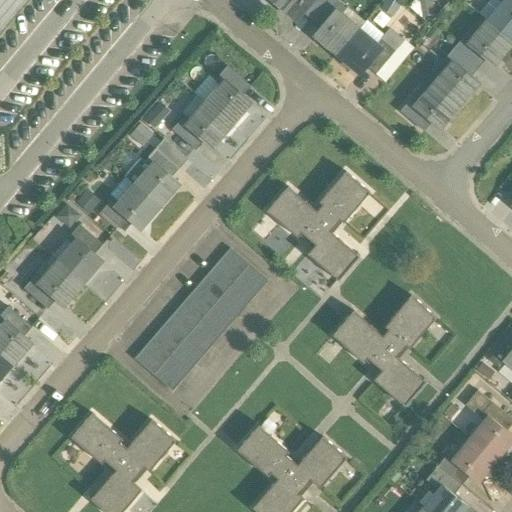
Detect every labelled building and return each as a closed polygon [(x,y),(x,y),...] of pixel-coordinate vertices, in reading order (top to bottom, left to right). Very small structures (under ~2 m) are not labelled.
[(274,0),(273,3),(295,22),(302,14),(310,21),(327,0),(274,0)] [(333,0),(327,0),(310,21),(320,29),(313,37),(337,56),(359,29),(342,14),(345,10),(333,0)] [(342,14),(359,29),(363,24),(365,22),(347,8),(349,6),(341,0),(333,0),(345,10),(342,14)] [(384,0),(379,11),(393,18),(401,5),(393,0),(384,0)] [(420,18),(435,15),(431,0),(424,0),(415,2),(420,18)] [(481,17),(511,43),(511,0),(491,0),(479,15),(481,17)] [(481,17),(453,49),(476,70),(483,61),(491,68),(511,43),(481,17)] [(363,24),(359,29),(337,56),(361,76),(367,69),(375,76),(403,42),(389,29),(381,39),(363,24)] [(413,49),(403,42),(375,76),(384,83),(413,49)] [(426,80),(458,107),(477,85),(469,78),(476,70),(453,49),(426,80)] [(203,103),(230,126),(249,104),(241,97),(250,87),(226,67),(199,99),(203,103)] [(426,80),(399,112),(423,132),(431,123),(439,129),(458,107),(426,80)] [(160,103),(144,121),(153,130),(170,112),(160,103)] [(210,148),(230,126),(203,103),(188,120),(184,116),(171,131),(195,151),(203,141),(210,148)] [(129,137),(142,146),(152,133),(139,123),(129,137)] [(178,169),(186,160),(163,140),(155,149),(178,169)] [(124,178),(160,208),(180,186),(173,178),(178,169),(155,149),(144,162),(140,159),(124,178)] [(307,255),(337,281),(358,257),(329,233),(339,221),(342,224),(368,194),(345,173),(319,203),(322,206),(316,213),(287,189),(267,212),(297,238),(301,234),(315,246),(307,255)] [(130,225),(139,233),(160,208),(124,178),(109,195),(113,198),(100,213),(123,233),(130,225)] [(76,203),(89,215),(100,202),(86,191),(76,203)] [(56,219),(69,229),(80,216),(66,206),(56,219)] [(51,257),(83,286),(103,262),(94,254),(101,246),(94,240),(98,235),(84,223),(80,227),(79,225),(51,257)] [(221,258),(240,275),(248,265),(229,249),(221,258)] [(62,309),(83,286),(51,257),(23,290),(45,310),(53,302),(62,309)] [(213,268),(232,284),(240,275),(221,258),(213,268)] [(267,282),(248,265),(240,275),(259,291),(267,282)] [(205,277),(224,293),(232,284),(213,268),(205,277)] [(259,291),(240,275),(232,284),(251,300),(259,291)] [(205,277),(197,286),(216,302),(224,293),(205,277)] [(251,300),(232,284),(224,293),(243,310),(251,300)] [(197,286),(189,295),(208,311),(216,302),(197,286)] [(243,310),(224,293),(216,302),(235,319),(243,310)] [(189,295),(181,304),(200,321),(208,311),(189,295)] [(373,380),(403,406),(424,381),(395,357),(405,346),(408,348),(434,317),(410,297),(384,328),(387,330),(382,337),(353,313),(332,337),(363,363),(366,359),(380,371),(373,380)] [(235,319),(216,302),(208,311),(227,328),(235,319)] [(181,304),(173,314),(192,330),(200,321),(181,304)] [(0,358),(11,368),(32,344),(24,337),(31,328),(8,309),(0,317),(0,358)] [(219,337),(227,328),(208,311),(200,321),(219,337)] [(173,314),(165,323),(184,339),(192,330),(173,314)] [(212,346),(219,337),(200,321),(192,330),(212,346)] [(165,323),(157,332),(176,348),(184,339),(165,323)] [(504,360),(511,366),(511,328),(488,359),(498,368),(504,360)] [(212,346),(192,330),(184,339),(204,355),(212,346)] [(157,332),(150,341),(168,357),(176,348),(157,332)] [(204,355),(184,339),(176,348),(196,365),(204,355)] [(150,341),(141,350),(160,366),(168,357),(150,341)] [(196,365),(176,348),(168,357),(188,374),(196,365)] [(141,350),(134,360),(152,376),(160,366),(141,350)] [(188,374),(168,357),(160,366),(180,383),(188,374)] [(0,381),(11,368),(0,358),(0,381)] [(482,362),(475,370),(488,380),(494,372),(482,362)] [(180,383),(160,366),(152,376),(172,392),(180,383)] [(467,437),(496,461),(511,441),(511,433),(507,429),(511,423),(511,418),(477,389),(464,404),(482,419),(467,437)] [(90,500),(104,511),(121,511),(141,490),(132,482),(144,469),(148,472),(175,442),(151,421),(126,450),(119,444),(122,441),(90,415),(70,438),(101,465),(104,461),(115,471),(90,500)] [(427,434),(435,440),(448,425),(439,418),(427,434)] [(252,507),(256,511),(288,511),(302,498),(297,494),(309,480),(318,487),(344,457),(321,437),(296,465),(285,455),(288,451),(257,424),(236,449),(267,476),(270,473),(277,479),(252,507)] [(437,464),(460,486),(467,478),(476,485),(496,461),(467,437),(453,454),(449,450),(437,464)] [(405,464),(394,477),(402,484),(413,470),(405,464)] [(420,506),(427,511),(463,511),(469,505),(454,494),(460,486),(437,464),(424,479),(435,488),(420,506)] [(427,511),(420,506),(415,501),(406,511),(427,511)]
